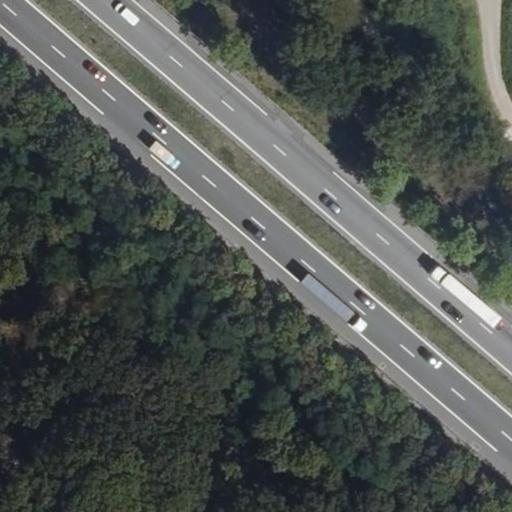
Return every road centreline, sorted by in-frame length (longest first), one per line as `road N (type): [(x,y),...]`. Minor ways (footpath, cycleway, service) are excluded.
road 1 (trunk): [(0,0),(511,440)]
road 2 (trunk): [(511,351),(102,0)]
